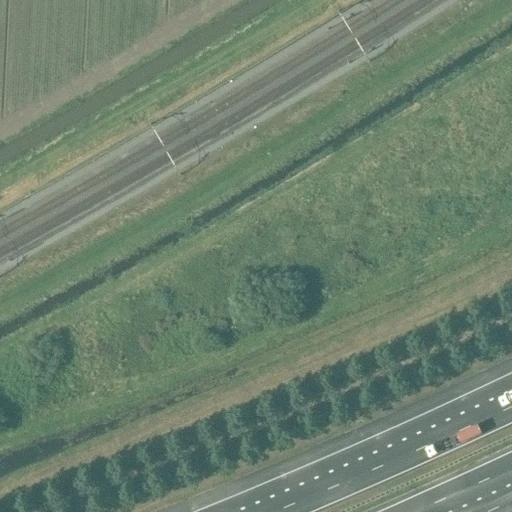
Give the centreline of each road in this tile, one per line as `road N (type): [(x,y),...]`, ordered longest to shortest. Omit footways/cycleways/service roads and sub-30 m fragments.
road 1 (track): [(316,0),(0,185)]
road 2 (motorway): [(511,405),(273,511)]
